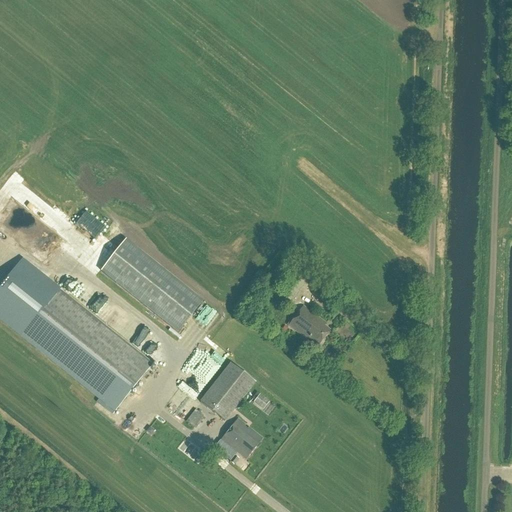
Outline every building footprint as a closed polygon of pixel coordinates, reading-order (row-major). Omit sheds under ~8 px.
[(0,189),(0,192),(8,199),(13,194),(3,186),(0,189)] [(177,334),(202,302),(125,240),(100,272),(177,334)] [(115,414),(153,366),(58,289),(19,337),(115,414)] [(303,308),(289,328),(308,341),(309,340),(319,347),(330,332),(325,328),(327,325),(303,308)] [(199,402),(224,422),(255,383),(230,363),(199,402)] [(254,405),(264,412),(270,403),(260,396),(254,405)] [(186,421),(194,427),(203,416),(194,409),(186,421)] [(238,421),(221,442),(245,461),(262,440),(238,421)] [(230,464),(234,467),(239,461),(235,458),(230,464)]
